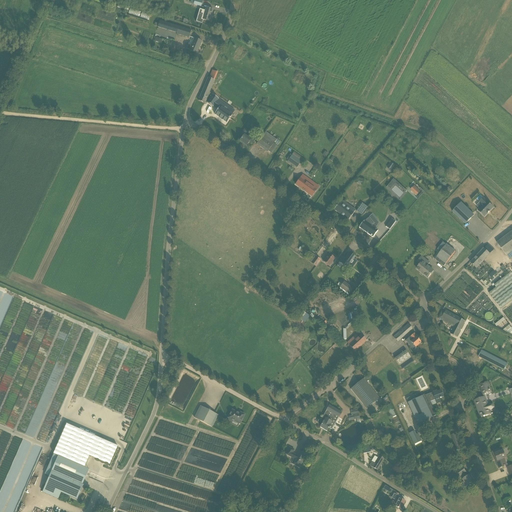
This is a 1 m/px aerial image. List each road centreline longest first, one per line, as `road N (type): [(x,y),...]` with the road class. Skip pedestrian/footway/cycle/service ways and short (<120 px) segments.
road 1 (unclassified): [(424,300),(185,121)]
road 2 (unclassified): [(162,353),(185,121)]
road 3 (unclassified): [(496,511),(424,300)]
road 4 (unclassified): [(285,419),(353,369),(424,300)]
road 5 (track): [(162,353),(0,280)]
road 6 (unclassified): [(436,511),(285,419)]
road 7 (track): [(183,130),(9,114)]
road 8 (unclassified): [(105,511),(157,404),(162,353)]
road 9 (unclassified): [(285,419),(162,353)]
road 10 (unclassified): [(185,121),(233,0)]
road 11 (unclassified): [(424,300),(511,210)]
